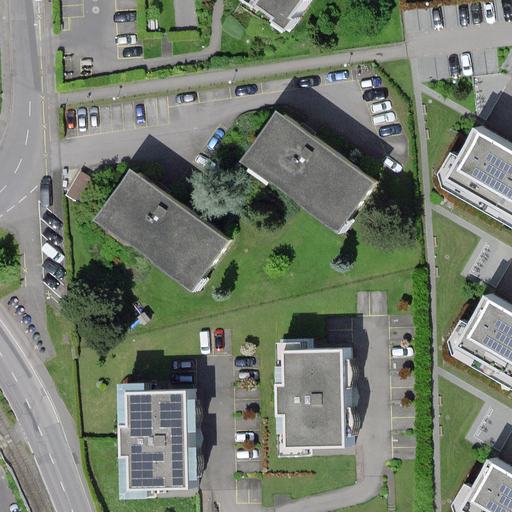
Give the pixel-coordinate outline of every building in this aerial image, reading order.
[(264,0),(261,6),(287,25),(305,0),(264,0)] [(306,130),(281,111),(240,163),(339,232),(374,179),(306,130)] [(511,147),(480,130),(455,176),(511,206),(511,147)] [(159,191),(133,172),(98,221),(195,290),(230,241),(159,191)] [(511,305),(495,294),(470,341),(511,367),(511,305)] [(287,412),(288,446),(344,445),(344,407),(345,349),(288,349),(288,383),(280,383),(281,412),(287,412)] [(132,486),(196,486),(196,443),(196,388),(132,388),(132,486)] [(511,511),(511,465),(502,459),(478,498),(501,511),(511,511)]
